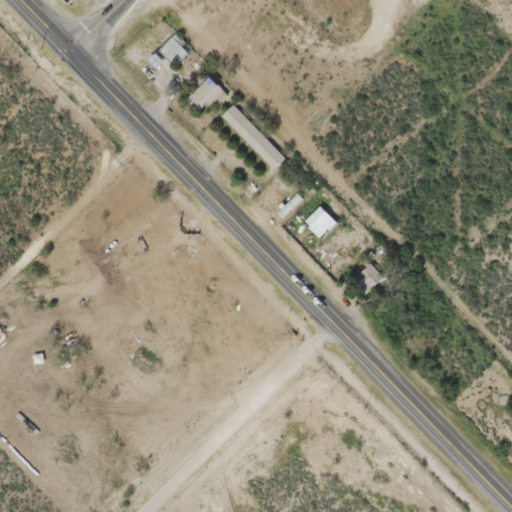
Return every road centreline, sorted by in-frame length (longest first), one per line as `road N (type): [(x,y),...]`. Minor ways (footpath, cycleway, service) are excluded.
road 1 (trunk): [(511,507),(21,0)]
road 2 (residential): [(329,314),(100,511)]
road 3 (residential): [(262,247),(0,300)]
